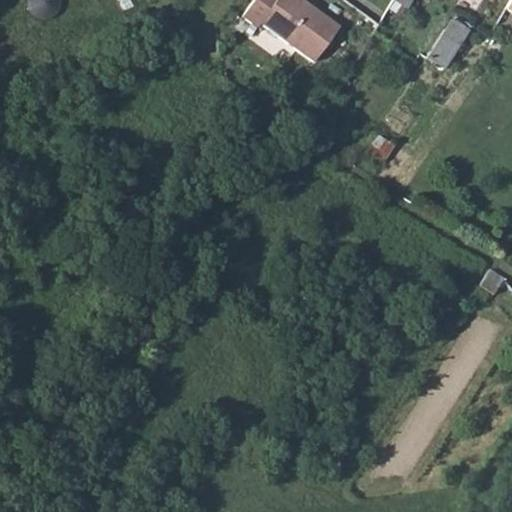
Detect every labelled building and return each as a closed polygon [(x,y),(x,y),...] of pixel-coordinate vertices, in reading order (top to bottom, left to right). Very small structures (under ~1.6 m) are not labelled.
[(258,24),(314,65),(340,29),(299,0),(253,0),(241,18),(255,28),(258,24)] [(393,0),(393,1),(405,8),(409,0),(393,0)] [(463,43),(468,34),(451,23),(445,32),(463,43)] [(425,64),(443,75),(463,43),(445,32),(425,64)] [(480,285),(493,293),(502,280),(488,271),(480,285)]
